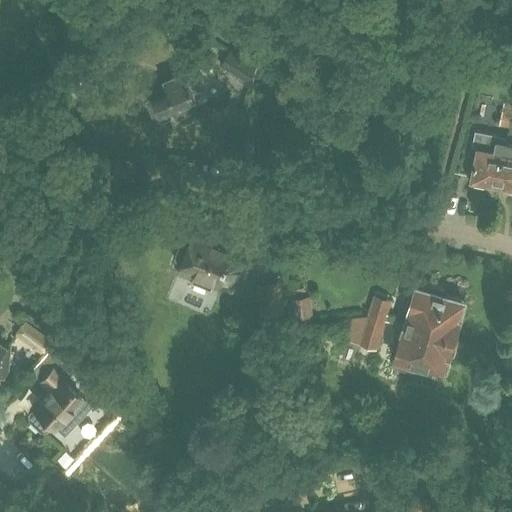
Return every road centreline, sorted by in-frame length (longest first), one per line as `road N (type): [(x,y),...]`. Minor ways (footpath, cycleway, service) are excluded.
road 1 (residential): [(511,247),(223,179),(20,157)]
road 2 (track): [(20,157),(151,0)]
